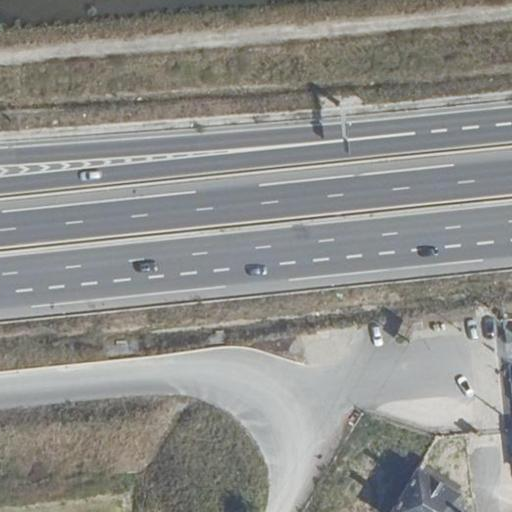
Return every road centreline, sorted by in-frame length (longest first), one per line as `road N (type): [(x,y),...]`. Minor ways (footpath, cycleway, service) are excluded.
road 1 (trunk): [(0,279),(511,221)]
road 2 (trunk): [(511,176),(0,226)]
road 3 (trunk): [(425,138),(0,182)]
road 4 (trunk): [(425,138),(357,128),(0,155)]
road 5 (unclassified): [(0,389),(181,371),(274,390)]
road 6 (unclassified): [(274,390),(460,365)]
